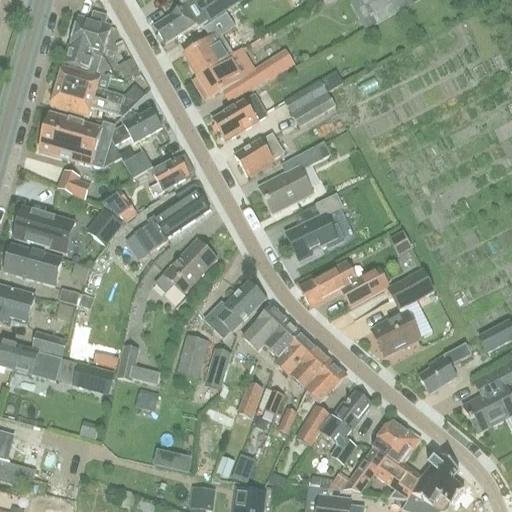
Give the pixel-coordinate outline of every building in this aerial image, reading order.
[(177,0),(184,11),(155,29),(166,46),(196,27),(198,30),(206,25),(207,26),(244,2),(243,0),(177,0)] [(396,14),(389,0),(363,0),(372,17),(361,22),(366,30),(396,14)] [(244,2),(207,26),(215,40),(208,44),(207,43),(184,57),(197,78),(229,59),(221,47),(225,45),(220,37),(245,22),(236,8),(245,3),(244,2)] [(78,20),(69,51),(102,60),(111,29),(104,27),(106,19),(92,15),(90,23),(78,20)] [(69,51),(68,50),(63,67),(89,74),(96,76),(101,60),(102,60),(69,51)] [(243,51),(229,59),(197,78),(203,87),(200,91),(200,92),(205,100),(210,99),(211,100),(233,86),(241,98),(268,82),(269,84),(295,68),(286,52),(255,71),(243,51)] [(125,71),(121,73),(126,82),(139,75),(134,66),(125,71)] [(57,91),(131,112),(132,111),(146,98),(136,88),(125,99),(112,95),(112,96),(98,92),(101,82),(63,71),(61,78),(58,79),(55,87),(58,90),(57,91)] [(336,75),(321,83),(328,95),(343,86),(336,75)] [(291,116),(327,96),(320,83),(284,103),(291,116)] [(131,112),(57,91),(52,110),(89,121),(92,110),(108,114),(123,120),(131,112)] [(257,95),(245,102),(213,121),(226,144),(258,125),(258,124),(270,117),(257,95)] [(299,130),(335,109),(328,96),(292,118),(299,130)] [(125,128),(115,133),(112,143),(116,150),(131,142),(134,147),(163,131),(152,112),(141,118),(139,115),(123,124),(125,128)] [(103,132),(50,117),(39,153),(102,171),(122,160),(116,150),(112,143),(115,133),(117,129),(105,125),(103,132)] [(247,179),(273,163),(285,156),(273,137),(236,159),(247,179)] [(301,173),(331,158),(325,146),(281,168),(286,178),(260,191),(273,216),(313,196),(301,173)] [(153,170),(144,154),(123,165),(133,182),(153,170)] [(177,185),(189,178),(179,161),(153,176),(159,187),(150,192),(155,201),(178,187),(177,185)] [(78,183),(80,180),(66,174),(59,193),(72,199),(74,195),(86,200),(91,188),(78,183)] [(150,227),(136,235),(151,256),(169,244),(167,241),(210,212),(198,194),(164,217),(162,214),(147,223),(150,227)] [(121,195),(103,207),(122,223),(123,221),(125,224),(136,217),(121,195)] [(349,205),(356,223),(381,214),(374,196),(349,205)] [(321,218),(285,235),(300,266),(314,259),(311,254),(320,250),(321,252),(326,249),(328,253),(346,245),(337,227),(332,230),(327,218),(343,210),(337,197),(316,207),(321,218)] [(21,224),(17,241),(67,256),(76,224),(26,210),(25,212),(22,214),(20,222),(21,224)] [(105,212),(87,234),(105,247),(122,225),(105,212)] [(404,240),(390,247),(399,265),(413,258),(404,240)] [(166,297),(174,287),(184,296),(217,262),(197,242),(164,277),(155,287),(166,297)] [(8,253),(6,262),(8,265),(6,272),(57,286),(64,259),(13,245),(11,252),(8,253)] [(338,269),(299,290),(310,310),(340,293),(350,312),(388,292),(391,290),(380,270),(356,283),(347,265),(343,267),(338,269)] [(434,334),(418,303),(434,295),(423,273),(391,290),(388,292),(399,313),(404,311),(406,315),(372,332),(386,359),(434,334)] [(222,306),(205,324),(225,342),(224,343),(225,344),(267,301),(249,284),(225,309),(222,306)] [(36,297),(1,288),(0,290),(0,325),(11,329),(13,323),(28,327),(36,297)] [(79,296),(62,292),(60,304),(76,308),(79,296)] [(264,348),(288,321),(274,308),(250,334),(264,348)] [(303,336),(288,321),(264,348),(279,361),(274,366),(276,368),(278,363),(303,336)] [(486,357),(511,343),(511,327),(510,323),(477,340),(486,357)] [(36,334),(32,351),(63,359),(67,343),(36,334)] [(278,363),(276,368),(290,381),(292,376),(317,349),(303,336),(278,363)] [(198,381),(208,345),(187,339),(176,375),(198,381)] [(0,342),(0,369),(13,373),(32,378),(56,385),(62,361),(39,355),(36,354),(21,350),(22,349),(0,342)] [(462,367),(460,363),(472,356),(466,346),(417,375),(429,396),(458,380),(453,372),(462,367)] [(124,349),(117,381),(132,385),(133,382),(158,387),(161,375),(135,370),(139,352),(124,349)] [(292,376),(290,381),(307,396),(309,391),(333,363),(317,349),(292,376)] [(221,393),(232,356),(215,351),(210,367),(205,389),(221,393)] [(347,377),(333,363),(309,391),(307,396),(319,407),(347,377)] [(114,375),(79,365),(72,388),(107,398),(114,375)] [(480,401),(465,409),(473,425),(474,424),(480,436),(511,419),(511,398),(509,393),(511,391),(511,367),(485,381),(474,387),(480,401)] [(239,410),(234,421),(237,416),(252,422),(264,392),(249,386),(239,410)] [(276,419),(285,398),(271,393),(263,413),(276,419)] [(353,433),(352,433),(373,406),(356,393),(347,406),(344,404),(332,419),(320,437),(336,448),(329,459),(344,469),(357,449),(347,442),(353,433)] [(310,450),(332,417),(317,408),(296,441),(310,450)] [(288,437),(297,415),(288,411),(278,433),(288,437)] [(360,496),(406,432),(393,422),(343,493),(360,496)] [(406,432),(360,496),(361,496),(363,493),(375,479),(395,494),(391,501),(408,503),(421,479),(404,467),(421,442),(406,432)] [(0,463),(6,465),(14,437),(0,433),(0,463)] [(29,445),(23,467),(35,469),(38,456),(43,458),(45,449),(29,445)] [(251,483),(258,464),(242,458),(235,476),(251,483)] [(452,481),(459,473),(442,458),(437,463),(435,461),(428,469),(431,471),(423,480),(412,498),(437,511),(444,511),(451,505),(452,506),(465,492),(452,481)] [(0,463),(0,482),(11,486),(20,482),(20,479),(33,482),(35,473),(35,472),(23,469),(6,465),(0,463)] [(228,485),(234,469),(225,465),(218,481),(228,485)] [(309,489),(332,492),(334,483),(313,479),(309,487),(309,489)] [(332,492),(309,489),(305,511),(350,511),(353,501),(339,499),(340,493),(332,492)] [(265,511),(267,495),(236,491),(233,511),(265,511)] [(408,503),(402,511),(437,511),(412,498),(411,497),(408,503)] [(190,500),(189,511),(190,511),(211,511),(213,503),(190,500)]
